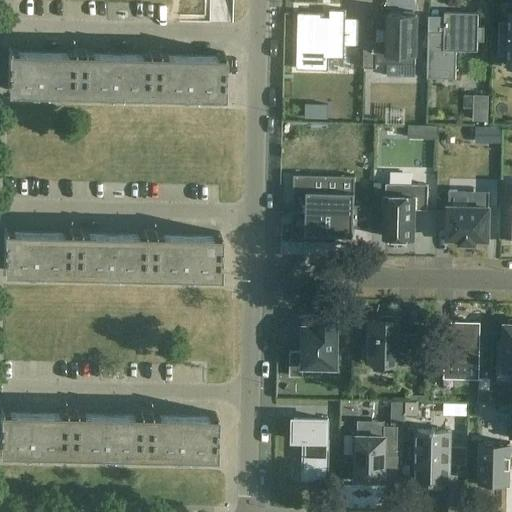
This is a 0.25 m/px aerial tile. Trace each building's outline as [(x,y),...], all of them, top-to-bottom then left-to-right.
[(298,12),(297,68),(329,69),(329,57),(345,57),(345,45),(359,45),(360,18),(346,18),(346,9),(330,9),(330,16),(323,16),(323,13),(298,12)] [(364,41),(364,67),(376,67),(377,63),(388,63),(387,76),(416,76),(417,14),(415,14),(415,11),(404,11),(404,14),(389,13),(388,41),(377,41),(364,41)] [(429,31),(428,78),(456,78),(457,50),(478,50),(478,41),(484,41),(485,26),(479,26),(479,13),(445,12),(445,16),(445,32),(429,31)] [(499,25),(498,51),(508,51),(507,65),(511,65),(511,13),(509,13),(508,25),(499,25)] [(9,47),(8,90),(79,91),(80,53),(10,52),(10,47),(9,47)] [(224,52),(223,52),(223,56),(152,55),(151,93),(223,95),(224,52)] [(152,55),(80,53),(79,91),(151,93),(152,55)] [(294,174),(293,213),(307,213),(306,234),(334,235),(334,241),(335,241),(336,235),(354,235),(354,226),(368,226),(368,204),(355,204),(355,191),(310,190),(310,176),(311,176),(311,174),(294,174)] [(428,209),(429,184),(387,183),(385,236),(414,237),(415,209),(428,209)] [(448,236),(448,238),(450,238),(461,238),(461,241),(461,242),(462,243),(462,242),(474,242),(474,243),(476,243),(476,241),(476,238),(487,239),(489,239),(489,237),(488,237),(489,208),(490,208),(490,206),(489,206),(488,206),(488,207),(473,206),(473,190),(458,190),(449,190),(449,205),(449,207),(448,236)] [(4,227),(3,270),(75,271),(76,233),(6,232),(6,227),(4,227)] [(220,232),(218,232),(218,236),(148,235),(147,273),(219,275),(220,232)] [(148,235),(76,233),(75,271),(147,273),(148,235)] [(291,349),(290,374),(303,374),(304,365),(338,366),(339,319),(335,319),(335,315),(322,314),(322,319),(317,319),(317,324),(304,324),(304,349),(291,349)] [(380,320),(369,320),(368,344),(364,344),(364,359),(368,359),(368,362),(396,363),(396,365),(422,366),(423,334),(406,334),(406,336),(398,335),(399,316),(380,316),(380,320)] [(446,322),(446,348),(446,349),(445,377),(479,378),(480,323),(446,322)] [(418,401),(406,401),(406,413),(418,414),(418,401)] [(0,408),(0,421),(0,450),(71,452),(72,414),(2,412),(2,408),(0,408)] [(216,412),(214,412),(214,417),(144,415),(143,453),(215,455),(216,412)] [(144,415),(72,414),(71,452),(143,453),(144,415)] [(328,419),(295,418),(294,440),(305,440),(304,478),(327,478),(328,419)] [(357,479),(385,479),(386,449),(398,450),(398,426),(385,425),(385,435),(358,435),(357,479)] [(432,429),(417,429),(415,480),(431,481),(431,482),(435,482),(435,481),(450,481),(451,430),(436,429),(436,428),(432,428),(432,429)] [(510,454),(510,442),(482,441),(481,485),(496,486),(497,482),(509,483),(510,466),(511,466),(511,454),(510,454)]
